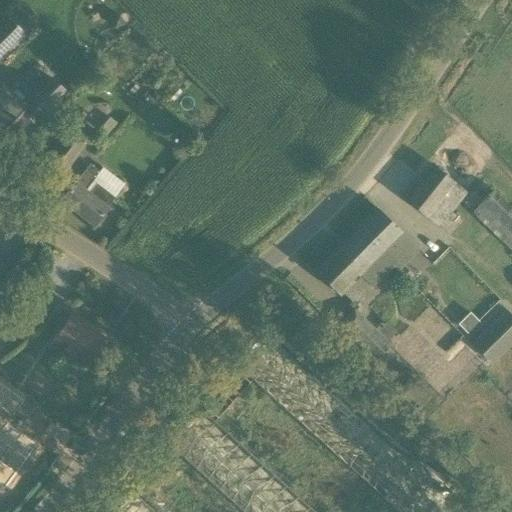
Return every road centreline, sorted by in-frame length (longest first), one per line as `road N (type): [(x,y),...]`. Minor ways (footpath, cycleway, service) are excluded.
road 1 (unclassified): [(197,322),(366,163),(478,0)]
road 2 (unclassified): [(48,511),(197,322)]
road 3 (unclassified): [(197,322),(0,201)]
